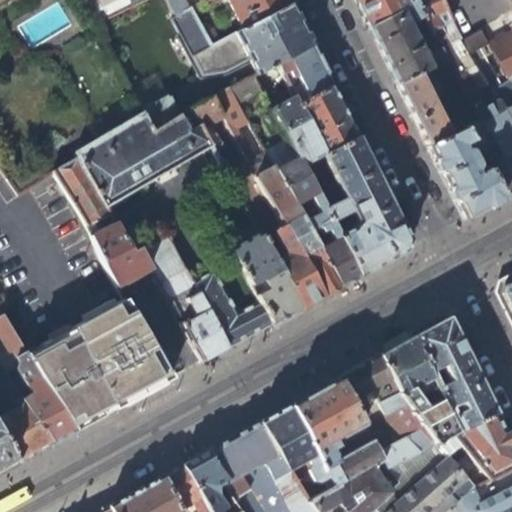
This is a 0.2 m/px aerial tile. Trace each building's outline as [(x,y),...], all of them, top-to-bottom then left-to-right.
[(89,0),(81,4),(92,26),(148,0),(89,0)] [(160,0),(171,21),(186,13),(179,0),(160,0)] [(223,0),(236,25),(239,31),(287,7),(286,4),(284,1),(283,0),(223,0)] [(352,0),(360,15),(367,30),(412,5),(422,0),(352,0)] [(435,21),(446,15),(437,0),(422,0),(412,5),(424,27),(437,48),(440,55),(475,116),(511,180),(511,130),(498,105),(490,109),(484,98),(481,99),(466,74),(464,75),(435,21)] [(511,42),(504,27),(495,11),(489,0),(437,0),(446,15),(460,40),(480,29),(506,74),(511,70),(511,42)] [(511,0),(489,0),(495,11),(507,5),(511,13),(511,21),(511,22),(511,23),(511,0)] [(411,34),(424,27),(412,5),(367,30),(382,60),(396,87),(413,79),(429,72),(424,63),(422,56),(411,34)] [(254,77),(274,66),(308,48),(295,23),(287,7),(239,31),(217,42),(208,47),(201,34),(189,12),(186,13),(171,21),(198,70),(221,58),(226,68),(233,69),(246,63),(254,77)] [(209,29),(201,34),(208,47),(217,42),(209,29)] [(295,108),(328,89),(316,65),(308,48),(274,66),(292,101),(295,108)] [(440,55),(424,63),(429,72),(439,91),(443,98),(460,129),(498,199),(508,193),(511,191),(511,180),(475,116),(440,55)] [(124,90),(135,111),(161,96),(151,75),(124,90)] [(252,78),(228,91),(238,108),(261,96),(252,78)] [(428,105),(413,79),(396,87),(409,114),(427,149),(460,129),(443,98),(428,105)] [(490,91),(498,105),(511,130),(511,85),(510,81),(490,91)] [(340,112),(328,89),(295,108),(319,156),(320,158),(354,139),(340,112)] [(243,119),(238,108),(228,91),(210,100),(220,119),(225,129),(243,119)] [(164,95),(161,96),(135,111),(138,117),(147,135),(177,118),(164,95)] [(199,131),(220,119),(210,100),(188,113),(199,131)] [(270,113),(285,143),(298,167),(319,156),(295,108),(292,101),(270,113)] [(208,149),(199,131),(188,113),(147,135),(138,117),(72,155),(75,159),(53,173),(86,226),(109,213),(105,205),(208,149)] [(460,129),(427,149),(443,182),(463,220),(483,208),(498,199),(460,129)] [(322,212),(338,244),(366,225),(360,209),(383,196),(369,168),(354,139),(320,158),(332,184),(327,186),(327,189),(329,192),(335,190),(341,201),(322,212)] [(263,154),(273,172),(336,288),(350,281),(356,278),(338,244),(322,212),(315,200),(298,167),(285,143),(263,154)] [(255,182),(267,204),(319,298),(330,292),(336,288),(273,172),(255,182)] [(388,206),(383,196),(360,209),(366,225),(338,244),(356,278),(390,259),(403,252),(406,241),(398,225),(388,206)] [(205,208),(258,303),(270,324),(287,315),(298,310),(271,262),(258,238),(237,249),(232,238),(234,237),(234,231),(218,202),(205,208)] [(283,256),(271,262),(298,310),(311,302),(319,298),(267,204),(259,209),(275,238),(277,244),(283,256)] [(135,278),(149,271),(138,250),(130,254),(109,213),(86,226),(103,268),(115,289),(135,278)] [(138,250),(149,271),(171,315),(198,363),(211,356),(225,348),(191,284),(166,239),(138,250)] [(191,284),(225,348),(270,324),(258,303),(238,313),(235,315),(208,274),(191,284)] [(511,280),(503,285),(501,294),(511,316),(511,280)] [(78,351),(109,412),(115,409),(123,404),(130,400),(161,383),(167,380),(124,301),(67,332),(78,351)] [(27,394),(18,399),(47,445),(56,440),(69,433),(24,356),(0,314),(0,347),(3,353),(12,352),(17,363),(15,365),(12,368),(27,394)] [(446,319),(410,339),(457,434),(493,416),(446,319)] [(58,337),(33,351),(24,356),(69,433),(94,420),(103,415),(109,412),(78,351),(67,332),(58,337)] [(457,434),(410,339),(375,358),(404,409),(429,441),(467,491),(481,483),(448,438),(457,434)] [(360,429),(378,461),(384,472),(410,456),(429,441),(404,409),(375,358),(333,382),(356,422),(365,416),(358,403),(366,398),(380,422),(397,440),(378,451),(364,427),(360,429)] [(7,414),(0,418),(0,447),(11,465),(23,458),(42,448),(47,445),(18,399),(1,371),(0,371),(0,406),(3,411),(7,414)] [(325,386),(289,406),(334,485),(351,476),(360,471),(367,467),(325,386)] [(316,485),(304,492),(309,499),(334,485),(289,406),(257,423),(289,469),(306,460),(310,465),(308,466),(308,472),(316,485)] [(511,453),(493,416),(457,434),(448,438),(481,483),(511,467),(511,453)] [(304,492),(289,469),(257,423),(207,451),(214,469),(218,468),(225,482),(221,484),(237,511),(318,511),(309,499),(304,492)] [(365,511),(443,511),(467,491),(429,441),(410,456),(384,472),(396,485),(373,505),(365,511)] [(0,470),(11,465),(0,447),(0,470)] [(216,488),(221,484),(225,482),(218,468),(214,469),(207,451),(181,466),(206,511),(219,511),(223,509),(217,498),(216,488)] [(206,511),(181,466),(162,477),(180,511),(206,511)] [(511,511),(511,467),(481,483),(467,491),(443,511),(511,511)] [(351,476),(334,485),(309,499),(318,511),(339,511),(348,506),(352,511),(365,511),(373,505),(351,476)] [(180,511),(162,477),(107,507),(109,511),(180,511)]
